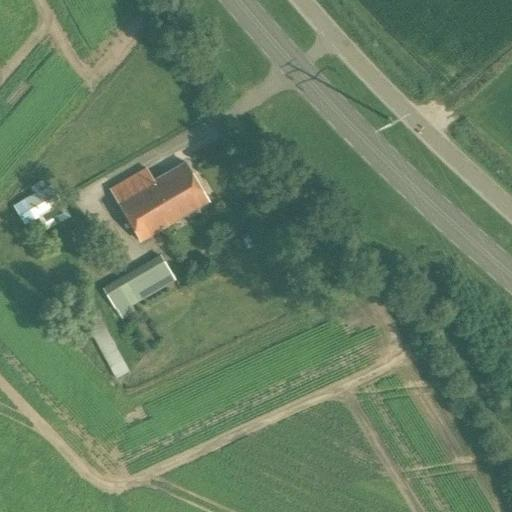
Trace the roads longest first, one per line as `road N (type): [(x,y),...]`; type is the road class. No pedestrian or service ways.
road 1 (primary): [(511,276),(415,189),(233,0)]
road 2 (unclassified): [(511,213),(423,135),(304,0)]
